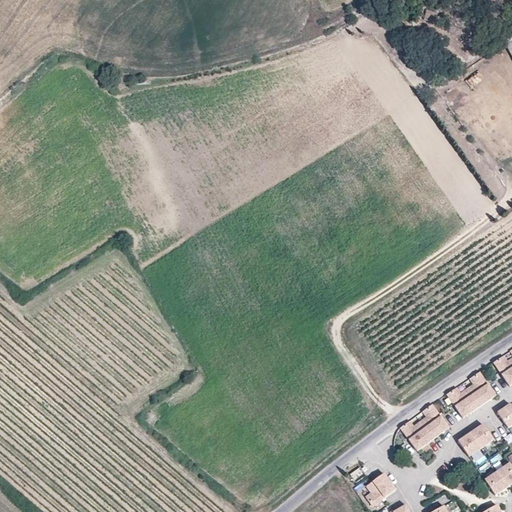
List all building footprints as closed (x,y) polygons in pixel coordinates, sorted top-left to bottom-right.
[(511,384),(511,357),(507,361),(504,355),(494,362),(510,386),(511,384)] [(496,395),(480,371),(470,378),(473,384),(467,388),(480,406),(496,395)] [(480,406),(467,388),(461,392),(457,387),(447,394),(463,417),(480,406)] [(511,424),(511,406),(510,403),(497,412),(508,427),(511,424)] [(433,439),(449,427),(432,404),(423,411),(426,416),(420,421),(433,439)] [(433,439),(420,421),(414,425),(410,420),(400,427),(417,451),(433,439)] [(494,439),(483,423),(470,432),(481,448),(494,439)] [(481,448),(470,432),(458,440),(469,456),(481,448)] [(508,486),(511,483),(511,465),(509,462),(497,471),(508,486)] [(354,480),(364,473),(360,467),(350,474),(354,480)] [(508,486),(497,471),(485,479),(496,495),(508,486)] [(396,489),(384,473),(366,486),(371,492),(366,496),(373,506),(396,489)]
